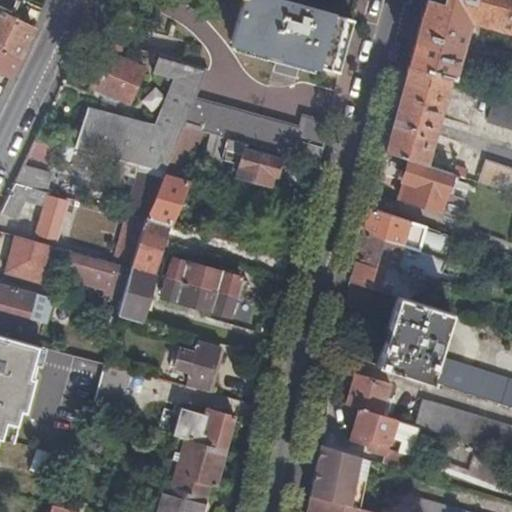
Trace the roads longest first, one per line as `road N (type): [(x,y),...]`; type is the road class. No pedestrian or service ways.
road 1 (tertiary): [(393,0),(322,265),(273,511)]
road 2 (tertiary): [(69,0),(0,145)]
